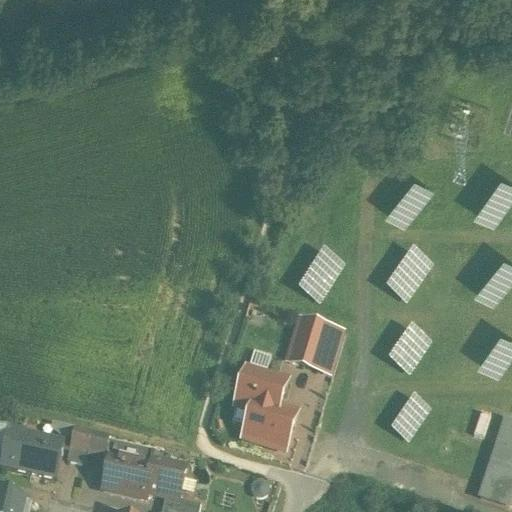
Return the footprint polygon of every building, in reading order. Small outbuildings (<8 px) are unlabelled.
[(288,365),(331,379),(344,337),(301,324),(288,365)] [(287,383),(247,371),(236,409),(252,414),(243,440),(285,453),(297,416),(279,410),(287,383)] [(511,424),(506,423),(481,499),(511,508),(511,504),(511,424)] [(76,433),(49,427),(47,434),(74,440),(76,433)] [(93,437),(76,433),(74,440),(71,454),(88,458),(93,437)] [(65,452),(25,443),(25,440),(0,434),(0,455),(6,457),(2,473),(58,485),(65,452)] [(111,441),(93,437),(88,458),(106,462),(111,441)] [(153,471),(112,461),(104,495),(147,505),(148,499),(166,503),(179,506),(180,505),(187,472),(155,465),(153,471)] [(26,511),(28,505),(0,498),(0,511),(26,511)] [(201,511),(202,510),(180,505),(179,506),(166,503),(164,511),(201,511)]
